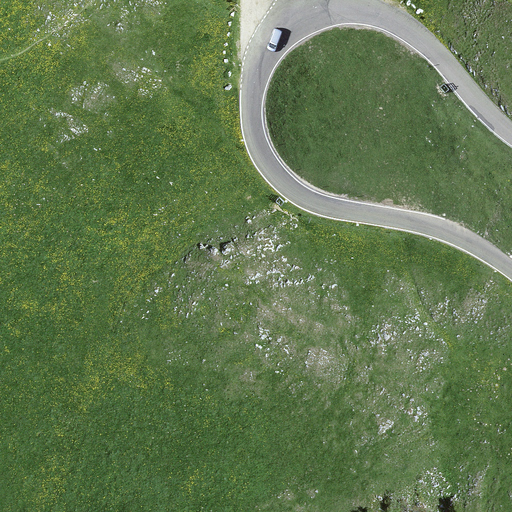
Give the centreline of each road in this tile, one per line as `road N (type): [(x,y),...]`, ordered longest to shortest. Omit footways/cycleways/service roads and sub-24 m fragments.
road 1 (tertiary): [(511,268),(439,228),(314,201),(267,164),(251,118),(257,69),(311,0)]
road 2 (unclassified): [(311,0),(406,27),(511,133)]
